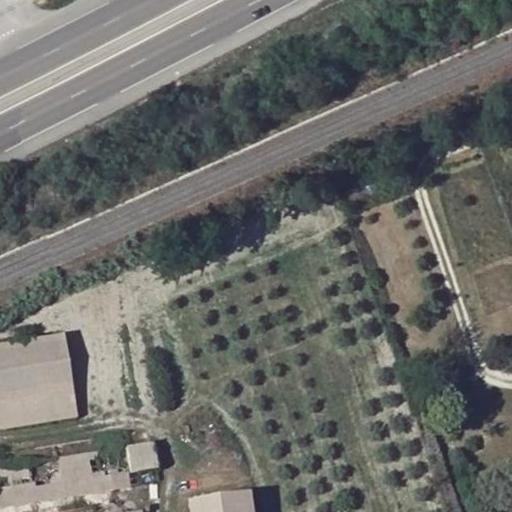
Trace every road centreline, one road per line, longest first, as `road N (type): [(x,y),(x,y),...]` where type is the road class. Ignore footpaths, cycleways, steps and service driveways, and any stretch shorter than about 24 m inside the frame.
road 1 (trunk): [(0,154),(243,16)]
road 2 (track): [(170,511),(172,453),(159,433),(132,422),(0,443)]
road 3 (trunk): [(183,0),(0,95)]
